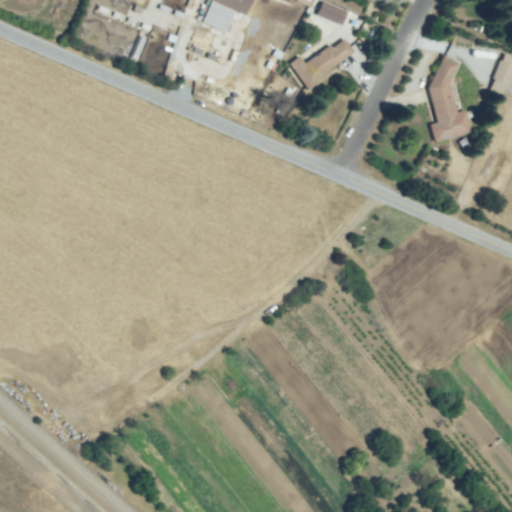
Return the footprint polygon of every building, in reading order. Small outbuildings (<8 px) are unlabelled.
[(204,0),(249,0),(242,16),(231,11),(222,31),(196,20),(204,0)] [(509,0),(505,9),(485,0),(509,0)] [(314,14),(320,1),(345,12),(340,25),(314,14)] [(287,63),(306,90),(329,74),(326,70),(352,52),(343,39),(329,48),(323,40),(309,50),(313,56),(302,63),(297,56),(287,63)] [(499,53),(511,58),(511,63),(508,72),(511,73),(511,86),(503,83),(498,95),(483,88),(499,53)] [(423,88),(434,123),(427,125),(432,143),(470,132),(464,109),(454,112),(445,83),(454,64),(438,56),(423,88)] [(498,436),(511,453),(511,480),(484,447),(498,436)]
